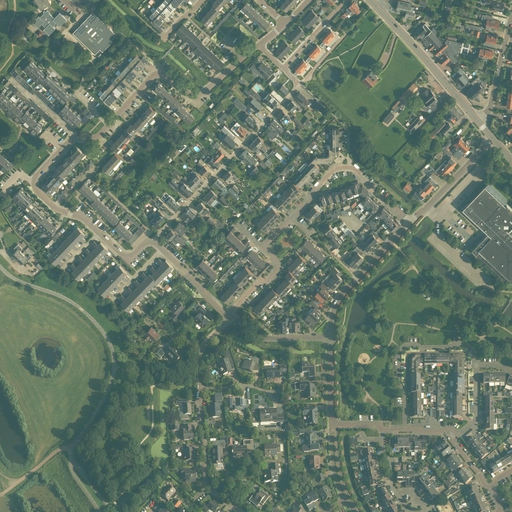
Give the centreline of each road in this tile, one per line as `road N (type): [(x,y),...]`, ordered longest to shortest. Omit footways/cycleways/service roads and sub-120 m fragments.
road 1 (residential): [(98,233),(79,215),(59,212),(35,189),(36,177),(72,139),(101,135),(154,75),(197,95),(259,43)]
road 2 (tertiary): [(99,511),(72,471),(71,454),(111,380),(108,341),(80,308),(0,266)]
road 3 (residential): [(148,243),(299,84)]
road 4 (residential): [(474,364),(466,345),(401,349),(404,429)]
road 5 (residential): [(409,221),(351,167),(335,167),(291,217)]
road 6 (tertiary): [(480,124),(376,6)]
road 7 (residential): [(330,337),(339,297),(409,221)]
road 8 (residential): [(228,497),(206,483),(200,389)]
